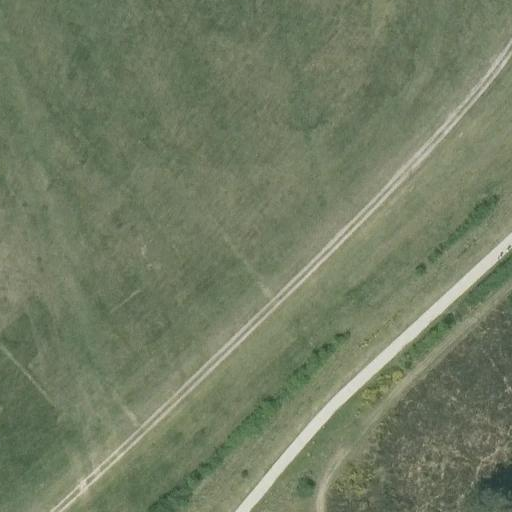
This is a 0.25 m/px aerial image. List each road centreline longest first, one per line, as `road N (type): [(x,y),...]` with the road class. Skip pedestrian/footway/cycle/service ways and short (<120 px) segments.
road 1 (track): [(51,511),(426,138),(511,30)]
road 2 (unknown): [(320,511),(317,497),(336,459),(511,290)]
